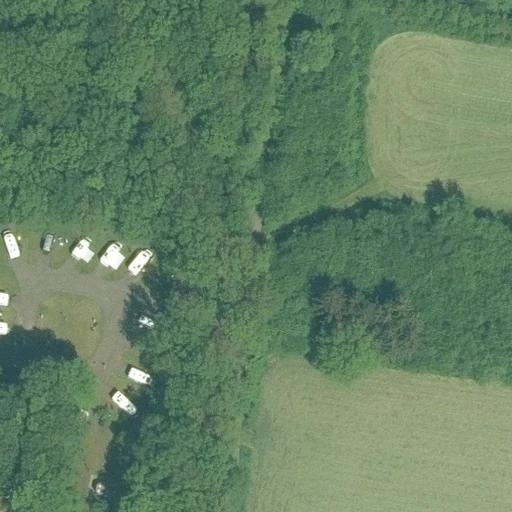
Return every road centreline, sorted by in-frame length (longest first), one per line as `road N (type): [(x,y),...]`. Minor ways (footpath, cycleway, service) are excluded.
road 1 (unclassified): [(193,511),(219,307),(217,221),(191,148),(107,0)]
road 2 (track): [(217,221),(260,0)]
